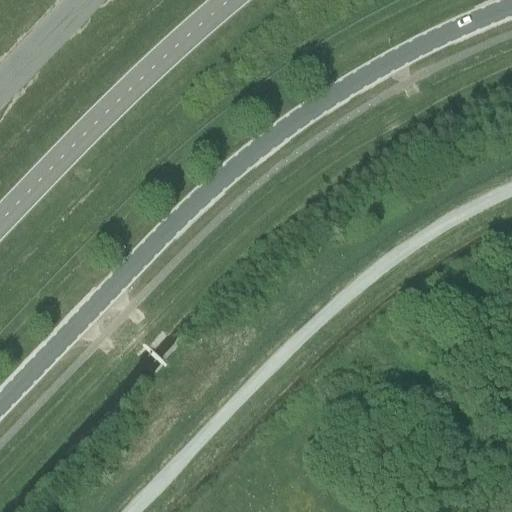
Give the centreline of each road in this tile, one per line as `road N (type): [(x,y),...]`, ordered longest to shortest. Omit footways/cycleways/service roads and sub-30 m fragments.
road 1 (track): [(511,65),(396,121),(262,217),(0,482)]
road 2 (tertiary): [(0,406),(188,208),(273,137),(393,61),(511,9)]
